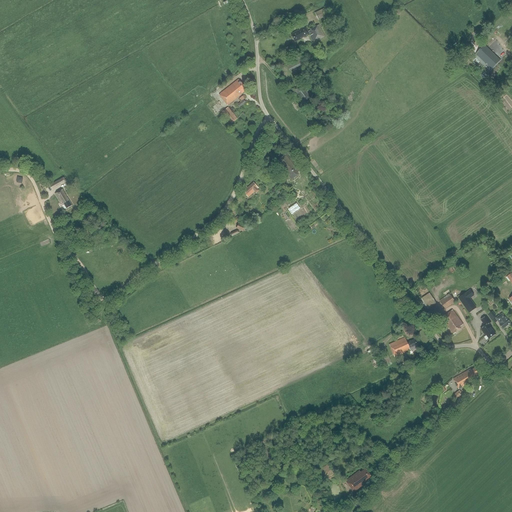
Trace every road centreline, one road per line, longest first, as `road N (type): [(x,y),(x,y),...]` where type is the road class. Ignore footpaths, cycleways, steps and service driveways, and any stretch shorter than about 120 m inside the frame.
road 1 (unclassified): [(493,368),(477,348),(441,342),(268,116),(255,35)]
road 2 (track): [(268,116),(222,213),(110,298),(97,294),(57,237),(27,174),(0,170)]
road 3 (track): [(358,231),(118,341)]
road 4 (unclassified): [(350,511),(493,368)]
